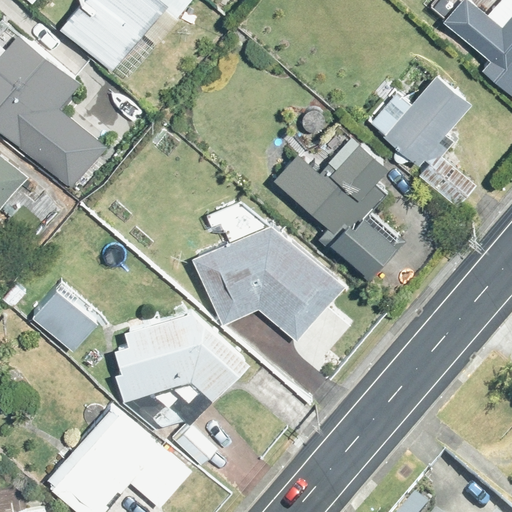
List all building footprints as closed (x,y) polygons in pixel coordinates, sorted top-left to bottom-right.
[(159,0),(65,0),(55,12),(110,60),(159,0)] [(159,0),(174,14),(185,0),(159,0)] [(468,0),(456,0),(440,21),(488,60),(479,72),(511,99),(511,0),(500,0),(488,16),(468,0)] [(66,86),(77,70),(14,17),(0,33),(0,123),(43,160),(59,142),(65,147),(95,111),(66,86)] [(432,61),(379,126),(417,155),(468,90),(432,61)] [(368,168),(384,150),(347,118),(323,144),(325,145),(315,157),(294,138),(269,167),(324,216),(315,227),(367,272),(403,230),(365,197),(380,180),(368,168)] [(0,191),(24,163),(0,142),(0,191)] [(418,166),(455,199),(474,177),(437,145),(418,166)] [(39,248),(66,213),(42,194),(37,200),(26,192),(3,220),(39,248)] [(266,208),(187,244),(219,315),(254,299),(294,332),(342,272),(266,208)] [(101,309),(57,272),(27,306),(72,343),(101,309)] [(16,279),(2,293),(11,301),(25,287),(16,279)] [(119,318),(123,331),(110,335),(117,358),(111,360),(121,392),(187,371),(210,393),(248,352),(188,297),(119,318)] [(115,404),(53,476),(61,483),(58,487),(86,511),(105,511),(113,504),(110,501),(123,486),(126,489),(134,479),(164,504),(170,497),(183,508),(205,481),(192,471),(195,467),(127,408),(124,412),(115,404)] [(214,439),(189,417),(173,433),(198,456),(214,439)] [(421,511),(429,503),(414,491),(395,511),(421,511)] [(42,511),(40,498),(0,505),(0,511),(42,511)]
